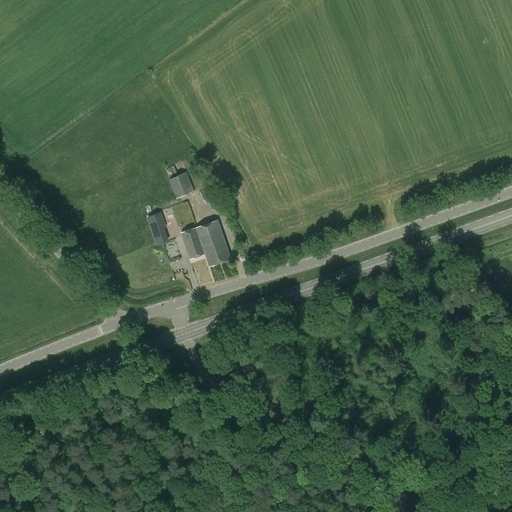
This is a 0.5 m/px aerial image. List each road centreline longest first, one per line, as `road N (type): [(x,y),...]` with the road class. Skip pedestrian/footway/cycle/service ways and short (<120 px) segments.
road 1 (unclassified): [(161,308),(511,192)]
road 2 (secondary): [(178,337),(511,217)]
road 3 (unclassified): [(420,511),(226,389),(178,337)]
road 4 (unclassified): [(130,320),(0,173)]
road 5 (secondary): [(0,401),(178,337)]
road 6 (unclassified): [(0,374),(130,320)]
